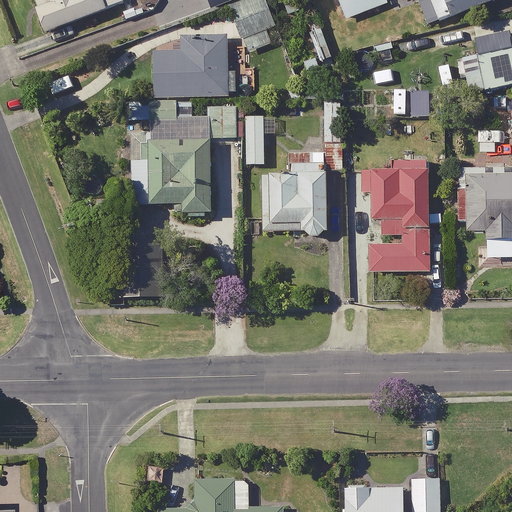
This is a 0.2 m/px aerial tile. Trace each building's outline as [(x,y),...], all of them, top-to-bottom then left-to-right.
[(129,5),(127,0),(36,0),(49,34),(129,5)] [(252,54),(273,44),(269,34),(277,30),(264,0),(258,0),(233,11),(252,54)] [(389,6),(386,0),(339,0),(348,21),(389,6)] [(497,0),(431,0),(440,24),(499,3),(497,0)] [(227,38),(184,40),(185,56),(156,57),(158,100),(229,98),(227,38)] [(511,89),(511,53),(482,59),(488,94),(511,89)] [(433,94),(409,93),(408,121),(432,122),(433,94)] [(213,219),(214,141),(239,141),(239,108),(211,108),(211,117),(194,117),(194,104),(153,104),(153,109),(127,109),(126,123),(136,123),(135,133),(134,163),(134,207),(177,208),(177,218),(213,219)] [(327,155),(289,155),(290,175),(265,176),(266,233),(302,233),(303,235),(304,237),(306,238),(308,240),(310,241),(312,241),(314,242),(316,242),(318,241),(321,241),(323,240),(324,238),(326,237),(327,235),(328,233),(328,196),(342,196),(342,179),(327,179),(327,173),(343,172),(342,105),(326,105),(327,155)] [(267,119),(249,119),(248,167),(266,168),(267,119)] [(369,125),(349,125),(349,155),(369,155),(369,125)] [(428,274),(427,157),(390,157),(390,173),(362,173),(362,195),(374,195),(374,224),(384,224),(385,247),(372,247),(372,275),(428,274)] [(511,245),(511,179),(487,180),(487,169),(460,169),(460,183),(468,183),(468,236),(488,236),(488,238),(488,246),(511,245)] [(279,511),(253,511),(253,480),(197,479),(196,511),(162,511),(279,511)] [(442,511),(442,480),(413,480),(413,511),(442,511)] [(406,511),(407,490),(349,489),(348,511),(406,511)]
